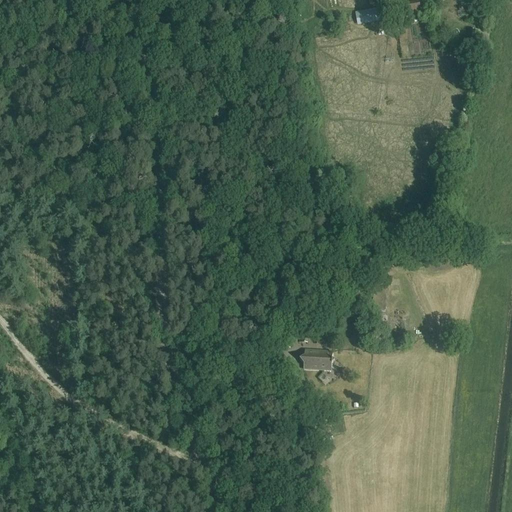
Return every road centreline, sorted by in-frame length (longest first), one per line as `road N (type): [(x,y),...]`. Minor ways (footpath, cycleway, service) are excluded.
road 1 (unclassified): [(223,511),(161,331),(156,141),(121,0)]
road 2 (track): [(206,468),(58,388),(0,320)]
